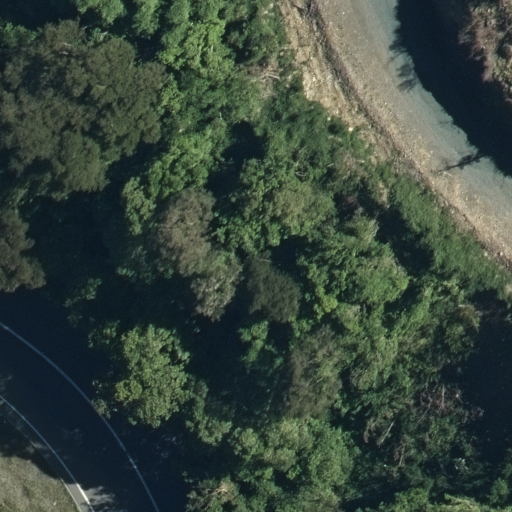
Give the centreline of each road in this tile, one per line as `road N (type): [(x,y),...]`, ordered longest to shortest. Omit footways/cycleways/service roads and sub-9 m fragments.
road 1 (track): [(511,232),(413,159),(338,54),(320,0)]
road 2 (trunk): [(0,277),(18,287),(105,443),(120,511)]
